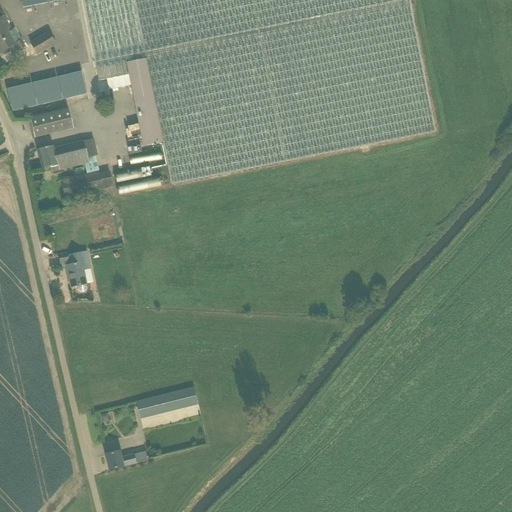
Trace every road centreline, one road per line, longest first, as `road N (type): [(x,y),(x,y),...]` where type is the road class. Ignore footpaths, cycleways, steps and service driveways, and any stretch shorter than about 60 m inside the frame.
road 1 (track): [(511,181),(272,459),(215,511)]
road 2 (unclassified): [(99,511),(0,121)]
